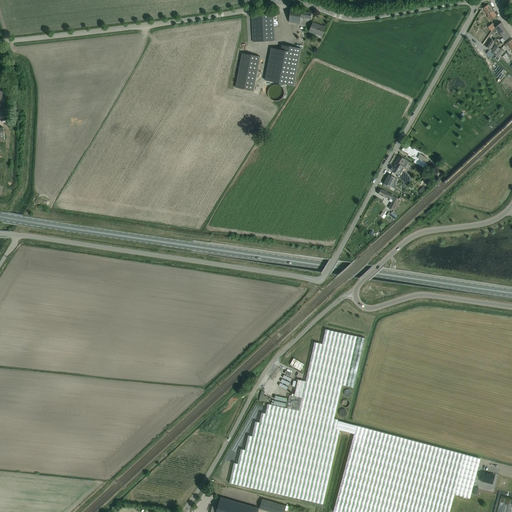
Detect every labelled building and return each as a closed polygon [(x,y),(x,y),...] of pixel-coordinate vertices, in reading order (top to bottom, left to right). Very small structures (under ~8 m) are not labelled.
[(488,5),(483,8),(489,16),(487,17),(490,20),(496,16),(488,5)] [(290,10),(290,14),(289,22),(300,24),(301,17),(302,18),(302,19),(307,19),(307,18),(311,19),(312,13),(290,10)] [(278,26),(278,19),(277,14),(259,15),(252,16),(252,21),(253,42),(275,41),(274,26),(278,26)] [(313,23),(311,27),(309,31),(322,36),(325,27),(313,23)] [(492,23),(488,27),(491,31),(495,27),(496,26),(493,23),(492,23)] [(500,34),(506,30),(501,23),(491,31),(494,34),(498,31),(500,34)] [(506,30),(500,34),(503,37),(500,40),(502,43),(510,36),(506,30)] [(490,49),(495,42),(490,39),(485,46),(490,49)] [(271,48),(265,80),(293,86),(301,48),(282,45),(281,49),(271,48)] [(495,45),(491,50),(496,54),(500,49),(495,45)] [(236,87),(253,91),(260,57),(242,53),(236,87)] [(277,85),(276,84),(275,84),(274,85),(272,85),(271,86),(270,87),(269,88),(268,89),(268,90),(268,92),(268,93),(268,94),(268,95),(269,97),(270,98),(270,99),(271,99),(272,100),(273,100),(274,101),(276,101),(277,101),(279,100),(280,100),(281,99),(282,98),(283,97),(284,96),(284,94),(284,91),(284,90),(283,88),(282,87),(280,86),(279,85),(277,85)] [(409,146),(409,145),(408,145),(406,144),(402,150),(411,155),(410,156),(416,159),(413,164),(416,165),(417,163),(424,168),(427,164),(423,162),(426,157),(423,156),(424,155),(409,146)] [(405,160),(403,158),(399,156),(390,170),(401,176),(406,167),(402,165),(405,160)] [(395,178),(393,177),(389,174),(384,184),(383,186),(393,191),(395,189),(390,186),(392,184),(394,185),(397,179),(395,178)] [(424,186),(418,192),(422,195),(427,189),(424,186)] [(393,196),(385,192),(381,189),(379,194),(383,196),(385,197),(386,196),(391,199),(393,200),(389,208),(394,211),(397,205),(398,206),(400,202),(398,201),(399,199),(393,196)] [(419,226),(424,230),(435,219),(430,215),(419,226)] [(234,462),(229,484),(318,503),(323,504),(340,430),(354,434),(333,511),(334,511),(449,511),(454,494),(470,498),(481,458),(348,423),(338,420),(338,419),(334,418),(342,384),(353,387),(354,383),(364,337),(325,329),(322,344),(314,342),(306,381),(298,379),(294,396),(289,395),(286,408),(268,404),(266,413),(261,412),(259,422),(255,421),(252,436),(248,435),(245,450),(241,449),(238,463),(234,462)] [(294,358),(290,365),(300,371),(304,364),(294,358)] [(289,366),(282,380),(292,385),(295,378),(289,376),(291,370),(293,370),(294,369),(289,366)] [(483,473),(481,481),(492,484),(494,476),(483,473)] [(257,511),(259,508),(225,498),(220,497),(218,507),(212,506),(210,511),(257,511)] [(270,511),(284,511),(286,506),(262,499),(259,509),(270,511)]
